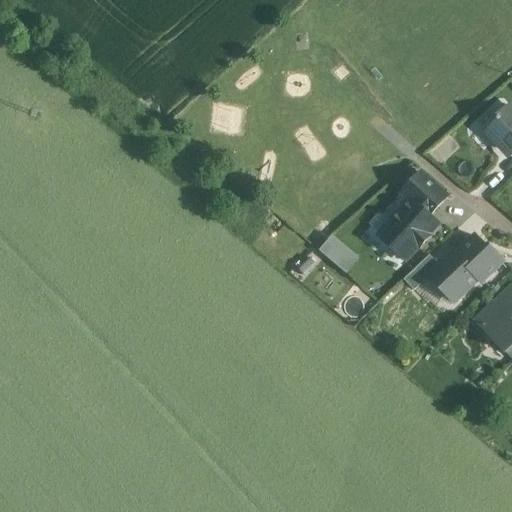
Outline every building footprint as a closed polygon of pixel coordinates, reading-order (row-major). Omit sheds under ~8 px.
[(511,108),(511,107),(485,132),(498,146),(501,143),(511,154),(511,108)] [(422,174),(403,194),(412,203),(380,237),(406,261),(419,247),(421,249),(431,238),(430,236),(439,226),(430,218),(448,198),(422,174)] [(325,235),(312,250),(341,275),(354,259),(325,235)] [(476,238),(458,255),(455,252),(440,267),(429,277),(430,277),(455,303),(479,280),(482,283),(503,263),(489,248),(488,250),(476,238)] [(430,257),(404,281),(415,292),(430,277),(429,277),(440,267),(430,257)] [(511,289),(477,322),(507,354),(511,348),(511,289)]
